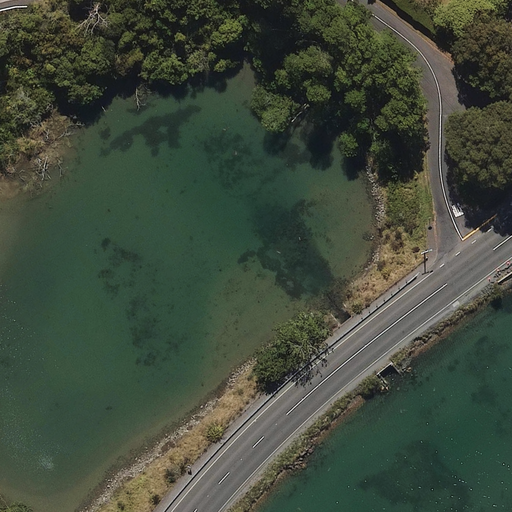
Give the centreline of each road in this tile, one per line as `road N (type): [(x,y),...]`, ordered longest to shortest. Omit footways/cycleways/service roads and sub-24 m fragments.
road 1 (trunk): [(476,262),(282,417),(192,511)]
road 2 (residential): [(394,28),(437,79),(445,202),(476,262)]
road 3 (residential): [(394,28),(474,91),(511,107)]
